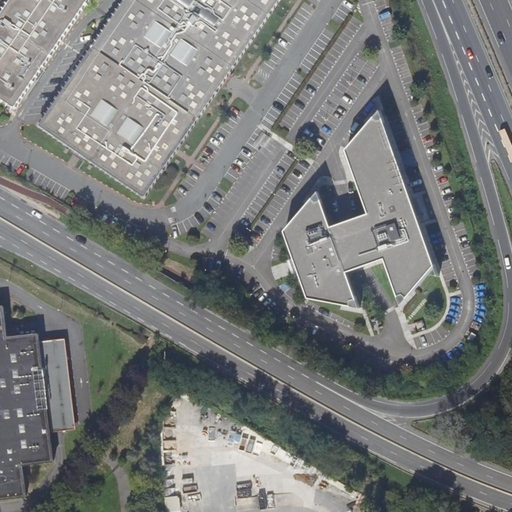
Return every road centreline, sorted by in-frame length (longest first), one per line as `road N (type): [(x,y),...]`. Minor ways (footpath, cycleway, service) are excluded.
road 1 (secondary): [(44,254),(344,426),(511,504)]
road 2 (unclassified): [(0,139),(134,214),(171,215),(198,198),(332,0)]
road 3 (secondary): [(302,379),(9,207)]
road 4 (trunk): [(434,0),(511,289)]
road 5 (trunk): [(511,318),(485,377),(457,399),(422,411),(389,409),(302,379)]
road 6 (secondary): [(511,485),(375,423),(302,379)]
road 7 (trunk): [(441,0),(511,156)]
